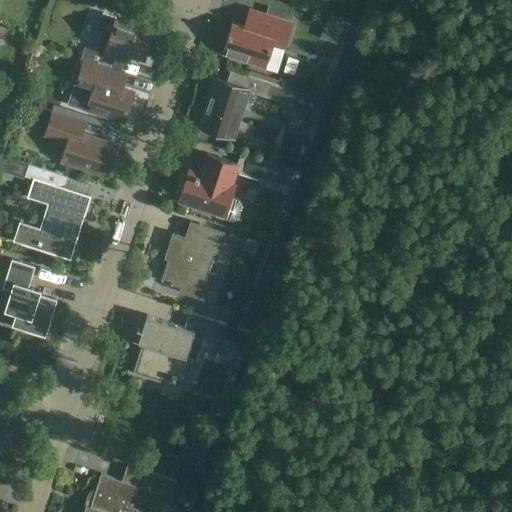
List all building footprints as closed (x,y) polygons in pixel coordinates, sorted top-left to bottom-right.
[(251,29),(244,26),(232,22),(222,53),(265,67),(273,44),(284,48),(292,23),(256,11),(251,29)] [(125,61),(128,52),(144,58),(153,31),(133,25),(134,23),(121,19),(121,21),(104,15),(98,33),(100,34),(95,50),(84,47),(80,58),(111,68),(115,57),(125,61)] [(86,109),(123,121),(124,121),(133,92),(122,88),(126,75),(83,61),(75,85),(88,89),(91,94),(86,109)] [(248,89),(226,82),(216,79),(210,96),(207,96),(204,106),(206,109),(200,126),(232,137),(238,120),(241,118),(244,109),(242,106),(248,89)] [(259,79),(258,79),(254,92),(292,104),(297,91),(259,79)] [(53,110),(47,128),(70,135),(61,161),(106,176),(116,145),(81,133),(85,121),(53,110)] [(177,192),(178,193),(181,194),(179,199),(214,211),(213,213),(215,216),(232,222),(238,219),(242,206),(239,200),(230,197),(234,184),(232,184),(235,171),(261,180),(267,161),(241,152),(237,164),(206,154),(200,173),(189,170),(187,175),(184,174),(182,175),(177,192)] [(60,186),(64,175),(29,163),(24,176),(33,179),(27,197),(52,205),(44,230),(19,222),(13,240),(70,259),(80,228),(76,227),(80,214),(84,215),(90,196),(60,186)] [(192,239),(185,237),(172,233),(164,259),(168,260),(161,281),(180,287),(178,291),(194,297),(202,271),(208,273),(212,259),(216,261),(225,232),(198,223),(192,239)] [(249,238),(245,248),(255,251),(258,241),(249,238)] [(0,265),(8,268),(10,261),(2,258),(0,263),(0,265)] [(39,291),(28,287),(35,266),(12,259),(2,288),(11,291),(6,309),(16,312),(11,326),(45,337),(57,300),(38,294),(39,291)] [(60,278),(60,264),(43,263),(42,283),(73,284),(73,278),(60,278)] [(171,377),(171,378),(170,379),(175,380),(176,378),(185,381),(192,360),(195,361),(204,334),(194,331),(147,315),(141,331),(142,331),(138,342),(142,343),(133,372),(160,381),(162,374),(171,377)] [(203,317),(199,330),(245,345),(249,331),(203,317)] [(0,447),(1,444),(10,446),(16,428),(14,427),(16,420),(18,420),(22,409),(0,402),(0,447)] [(86,504),(83,511),(131,511),(133,507),(137,509),(136,511),(140,511),(155,511),(161,494),(164,495),(169,478),(132,466),(127,482),(100,474),(93,496),(96,497),(94,503),(91,502),(90,506),(86,504)]
